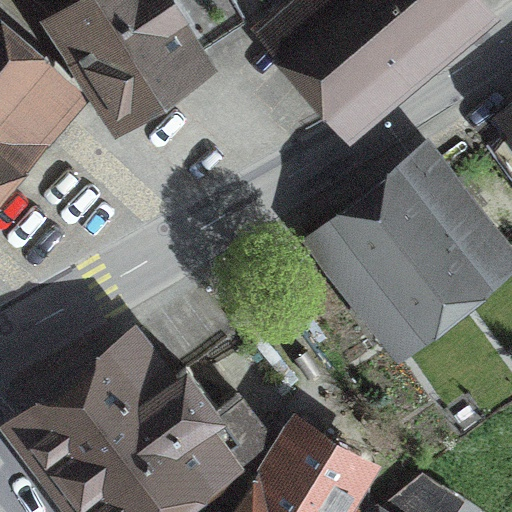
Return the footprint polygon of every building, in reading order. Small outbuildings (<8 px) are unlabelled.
[(118,100),(245,16),(234,0),(90,0),(63,18),(118,100)] [(314,0),(282,27),(350,106),(468,8),(461,0),(314,0)] [(0,149),(61,80),(0,27),(0,149)] [(511,123),(488,143),(511,172),(511,123)] [(330,240),(398,325),(492,249),(422,166),(330,240)] [(25,423),(93,511),(186,511),(220,488),(232,474),(226,466),(267,432),(236,391),(217,405),(186,364),(161,383),(131,344),(25,423)] [(360,511),(368,500),(346,487),(361,463),(295,422),(240,509),(244,511),(360,511)] [(385,511),(368,500),(360,511),(385,511)]
